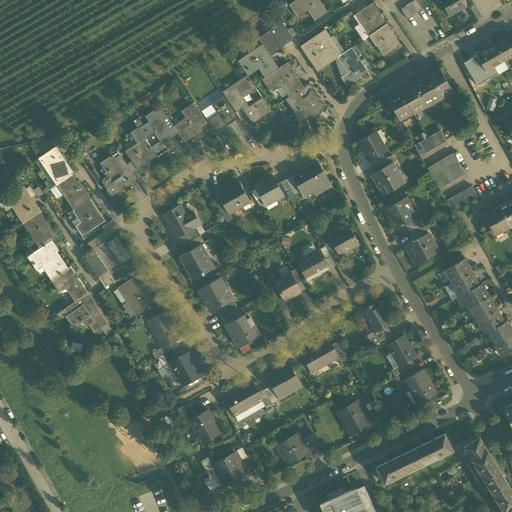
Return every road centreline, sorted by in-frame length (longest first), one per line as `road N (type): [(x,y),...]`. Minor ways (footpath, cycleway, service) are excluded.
road 1 (residential): [(395,268),(224,376),(131,228),(143,205),(212,165),(341,142)]
road 2 (residential): [(243,511),(473,399)]
road 3 (residential): [(511,12),(371,89),(356,102),(341,142)]
road 4 (residential): [(395,268),(473,399)]
road 5 (residential): [(341,142),(395,268)]
